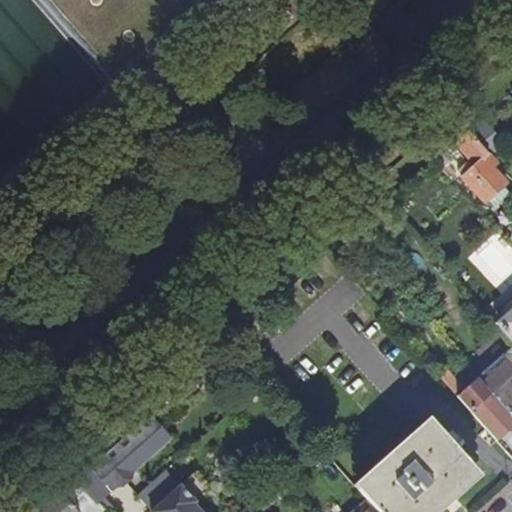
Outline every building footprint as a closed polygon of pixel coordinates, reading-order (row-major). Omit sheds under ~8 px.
[(43,0),(120,86),(218,0),(43,0)] [(273,39),(291,22),(275,4),(257,20),(273,39)] [(212,95),(252,59),(235,39),(195,75),(212,95)] [(497,166),(469,135),(456,147),(472,163),(478,170),(465,182),(484,203),(504,184),(492,170),(497,166)] [(0,278),(6,285),(130,173),(107,147),(0,241),(0,278)] [(478,170),(472,163),(460,175),(465,182),(478,170)] [(502,322),(497,326),(511,343),(511,304),(510,302),(496,314),(502,322)] [(511,351),(458,399),(499,444),(511,432),(511,351)] [(193,384),(149,419),(152,422),(95,473),(113,493),(169,443),(160,432),(202,395),(193,384)] [(448,511),(483,481),(431,423),(356,489),(370,505),(376,511),(448,511)] [(273,511),(293,494),(286,486),(262,508),(265,511),(273,511)] [(78,487),(76,489),(97,511),(112,511),(103,502),(94,503),(78,487)] [(198,511),(196,509),(198,507),(192,500),(193,493),(187,487),(178,488),(174,492),(173,499),(158,511),(198,511)] [(97,511),(76,489),(70,494),(86,511),(97,511)] [(86,511),(70,494),(65,498),(77,511),(86,511)] [(77,511),(65,498),(63,496),(61,498),(73,511),(77,511)] [(73,511),(61,498),(45,511),(73,511)]
